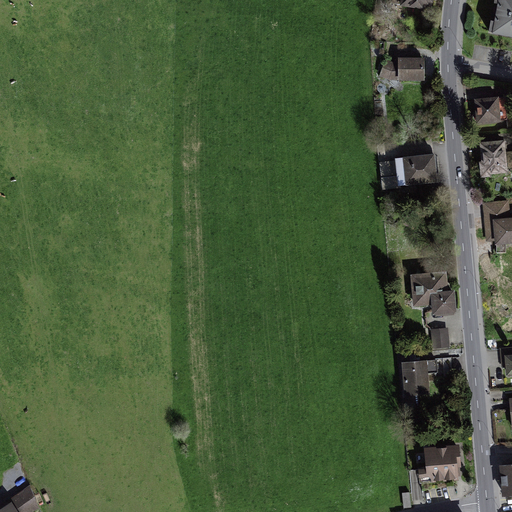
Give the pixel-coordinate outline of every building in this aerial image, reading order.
[(399,0),(399,8),(435,12),(436,0),(399,0)] [(511,0),(499,0),(494,33),(511,35),(511,0)] [(399,79),(426,77),(424,54),(410,55),(397,55),(399,79)] [(474,94),(476,123),(506,120),(504,92),(474,94)] [(476,141),(480,173),(510,169),(506,138),(476,141)] [(402,153),(405,180),(438,176),(435,148),(402,153)] [(497,235),(498,241),(511,240),(511,214),(503,215),(503,201),(481,202),(483,236),(497,235)] [(434,309),(460,307),(458,286),(450,287),(449,271),(409,274),(412,303),(433,302),(434,309)] [(432,328),(433,348),(449,347),(448,328),(432,328)] [(503,363),(504,373),(511,372),(511,353),(502,354),(503,363)] [(454,356),(439,358),(440,368),(442,392),(456,391),(454,356)] [(401,360),(404,393),(428,392),(426,369),(440,368),(439,358),(425,359),(414,359),(401,360)] [(425,445),(429,481),(459,478),(456,442),(425,445)] [(503,492),(511,491),(511,461),(501,462),(503,492)] [(0,511),(24,511),(38,503),(26,486),(10,498),(13,503),(0,511)]
